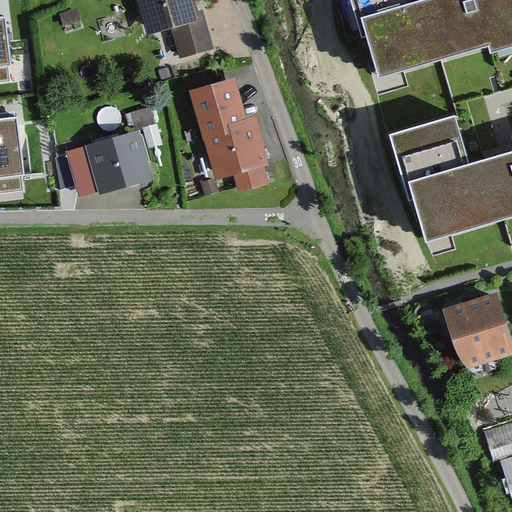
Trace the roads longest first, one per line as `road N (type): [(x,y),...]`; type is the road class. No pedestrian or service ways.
road 1 (residential): [(460,511),(318,201)]
road 2 (unclassified): [(0,225),(265,221),(318,201)]
road 3 (residential): [(318,201),(240,0)]
